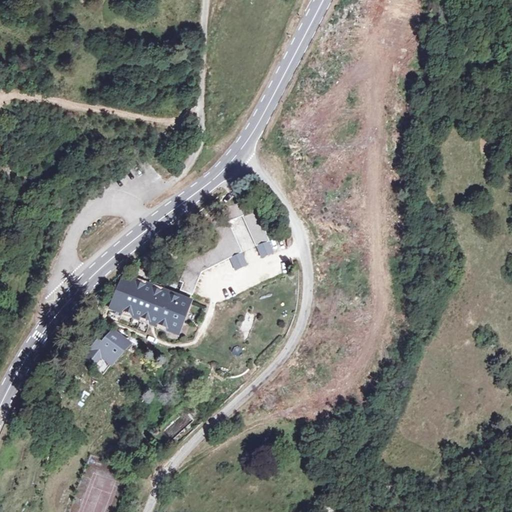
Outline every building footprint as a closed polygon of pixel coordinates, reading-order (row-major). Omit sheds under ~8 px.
[(237,200),(221,208),(227,222),(243,214),(237,200)] [(254,212),(241,217),(253,247),(254,246),(265,242),(266,242),(261,227),(259,227),(254,212)] [(241,251),(227,221),(214,227),(221,243),(187,262),(180,282),(183,283),(180,291),(193,295),(201,272),(230,257),(240,251),(241,251)] [(265,242),(254,246),(259,257),(270,253),(265,242)] [(240,251),(230,257),(235,271),(245,266),(240,251)] [(122,272),(108,309),(153,326),(179,335),(192,299),(122,272)] [(97,338),(81,357),(93,368),(101,358),(112,367),(132,343),(113,328),(101,342),(97,338)] [(149,448),(155,442),(150,436),(143,442),(149,448)]
